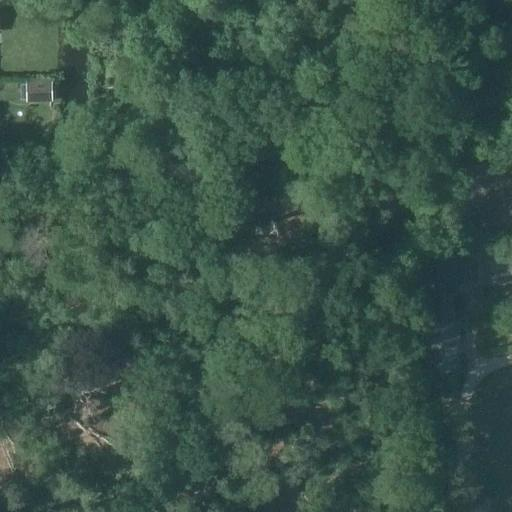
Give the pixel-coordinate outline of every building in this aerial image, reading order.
[(0,8),(0,34),(24,33),(23,7),(0,8)] [(25,101),(50,100),(50,79),(24,79),(25,101)] [(478,284),(511,282),(511,244),(477,246),(478,284)] [(430,295),(421,295),(422,324),(454,324),(453,251),(429,251),(430,295)] [(461,353),(423,354),(423,374),(461,373),(461,353)]
